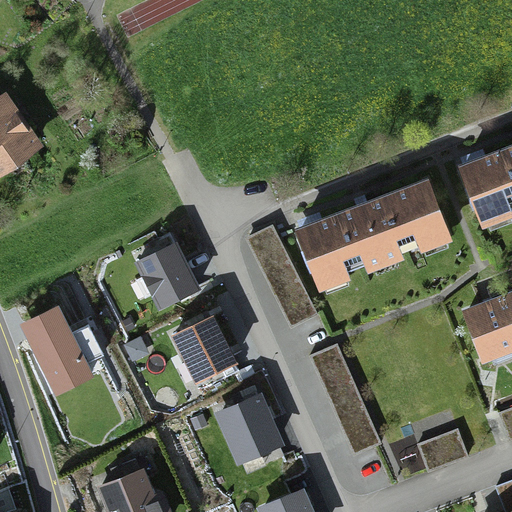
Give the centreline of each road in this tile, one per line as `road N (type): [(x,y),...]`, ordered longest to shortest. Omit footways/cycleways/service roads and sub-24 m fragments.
road 1 (residential): [(342,511),(177,162)]
road 2 (residential): [(59,511),(0,336)]
